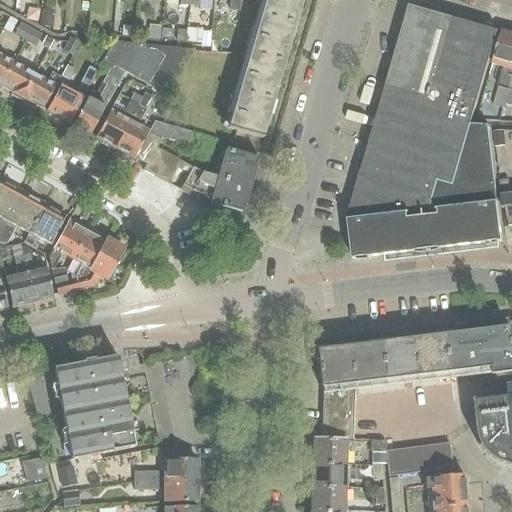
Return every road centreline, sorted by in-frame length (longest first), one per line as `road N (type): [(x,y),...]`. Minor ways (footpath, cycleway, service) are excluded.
road 1 (unclassified): [(269,300),(353,0)]
road 2 (residential): [(180,308),(155,221),(0,135)]
road 3 (unclassified): [(511,284),(444,280),(269,300)]
road 4 (unclassified): [(252,511),(269,300)]
road 5 (residential): [(0,347),(180,308)]
